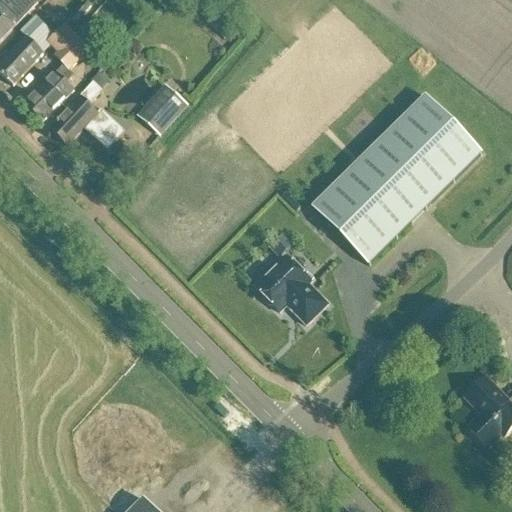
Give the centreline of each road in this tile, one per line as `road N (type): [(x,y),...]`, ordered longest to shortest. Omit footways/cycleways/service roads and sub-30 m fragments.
road 1 (tertiary): [(291,439),(0,147)]
road 2 (unclassified): [(291,439),(511,241)]
